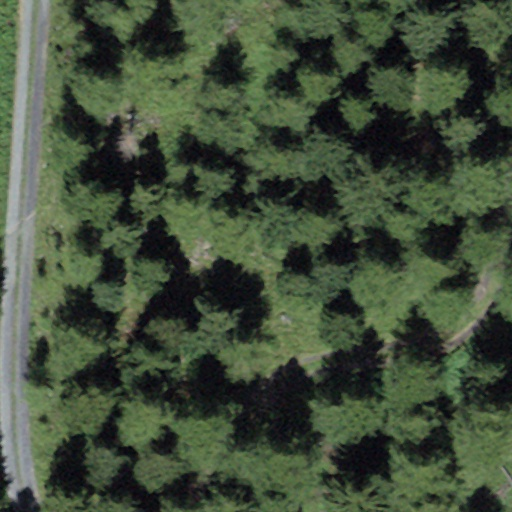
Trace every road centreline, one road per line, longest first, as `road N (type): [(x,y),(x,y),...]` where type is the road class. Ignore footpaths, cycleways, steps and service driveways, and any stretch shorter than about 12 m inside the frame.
road 1 (track): [(160,511),(280,379),(441,339),(481,305),(511,179)]
road 2 (track): [(28,511),(12,427),(34,0)]
